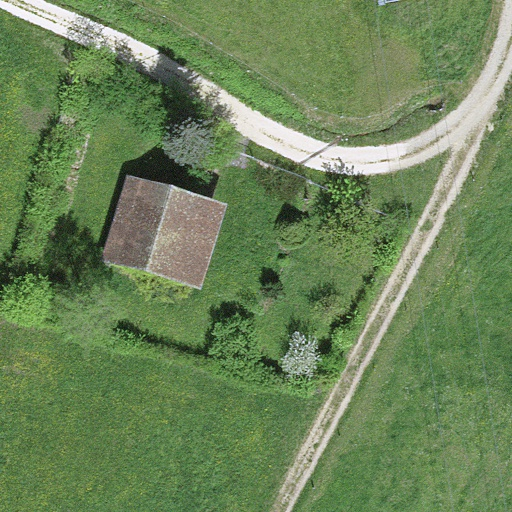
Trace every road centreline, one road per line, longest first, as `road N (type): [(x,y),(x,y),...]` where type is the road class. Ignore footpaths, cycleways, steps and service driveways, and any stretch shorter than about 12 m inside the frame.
road 1 (track): [(15,0),(279,142),(344,160),(401,158),(477,121)]
road 2 (track): [(288,511),(511,57)]
